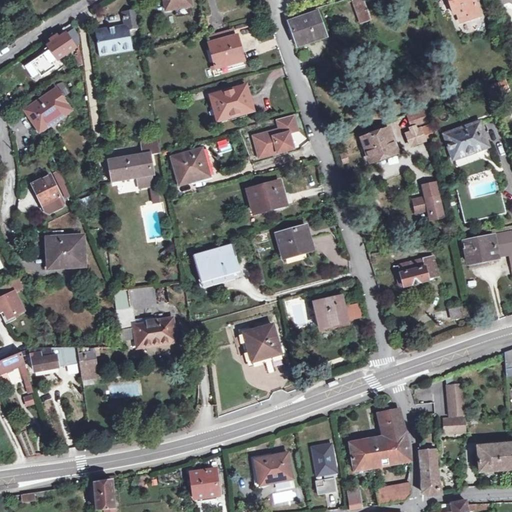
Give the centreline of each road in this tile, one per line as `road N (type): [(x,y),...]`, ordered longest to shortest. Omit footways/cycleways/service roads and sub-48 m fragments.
road 1 (tertiary): [(0,479),(214,440),(391,373)]
road 2 (residential): [(280,0),(391,373)]
road 3 (residential): [(391,373),(412,435),(416,505)]
road 4 (tertiary): [(391,373),(511,331)]
road 5 (residential): [(0,115),(7,241)]
